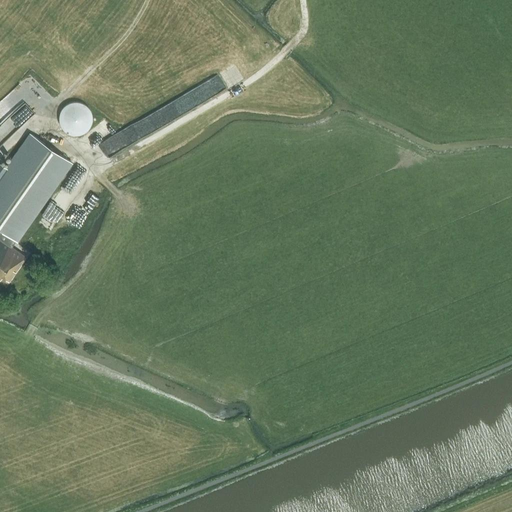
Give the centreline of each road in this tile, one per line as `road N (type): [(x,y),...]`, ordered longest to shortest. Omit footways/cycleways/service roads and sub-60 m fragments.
road 1 (track): [(303,0),(300,33),(277,60),(112,163),(89,163),(31,124),(0,154)]
road 2 (track): [(148,0),(125,37),(35,126)]
